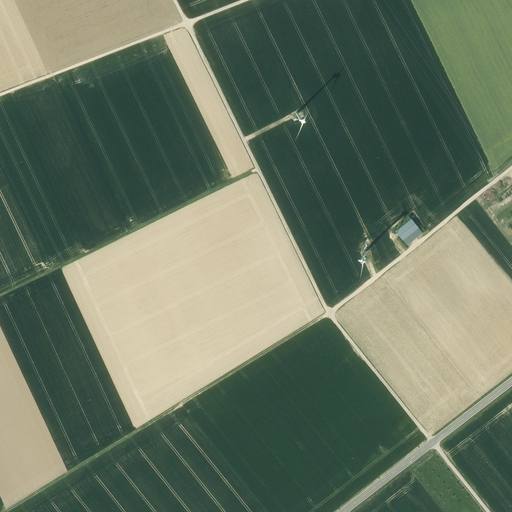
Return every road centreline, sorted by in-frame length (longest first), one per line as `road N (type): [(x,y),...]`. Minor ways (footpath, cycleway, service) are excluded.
road 1 (track): [(174,0),(328,314),(432,443)]
road 2 (track): [(328,314),(4,511)]
road 3 (track): [(257,169),(0,296)]
road 4 (secondary): [(511,381),(345,511)]
road 5 (track): [(0,95),(186,23)]
road 6 (track): [(511,169),(379,274)]
